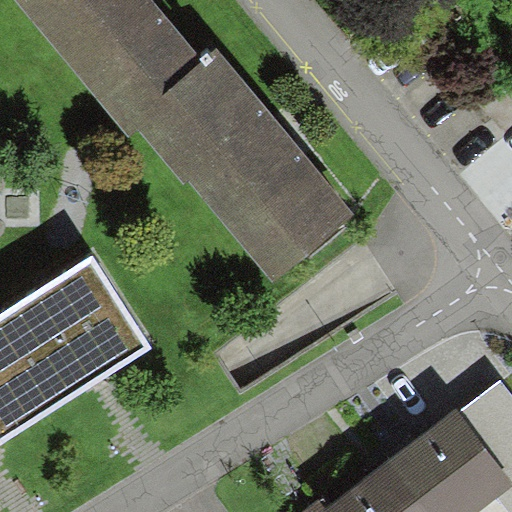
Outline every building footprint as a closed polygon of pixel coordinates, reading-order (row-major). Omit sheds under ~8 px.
[(31,0),(128,119),(200,61),(150,0),(31,0)] [(150,116),(269,262),(344,204),(280,122),(225,57),(150,116)] [(0,413),(93,352),(140,320),(90,246),(0,306),(0,413)] [(390,417),(369,432),(425,504),(491,456),(437,382),(390,417)] [(337,511),(413,511),(425,504),(369,432),(347,447),(310,475),(337,511)]
